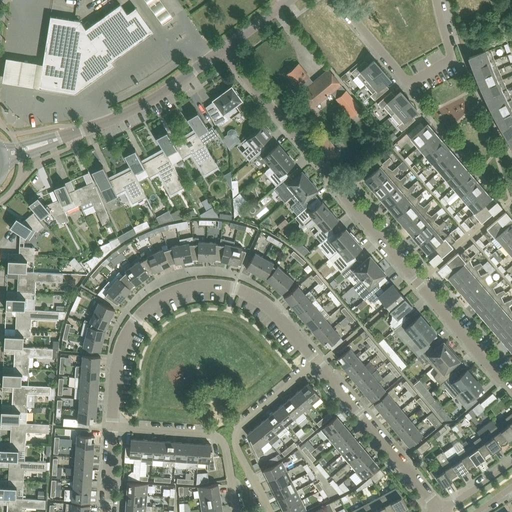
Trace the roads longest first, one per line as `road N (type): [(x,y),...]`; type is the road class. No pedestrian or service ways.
road 1 (residential): [(511,387),(222,49)]
road 2 (residential): [(316,361),(276,314),(238,289),(183,288),(139,317),(121,346),(112,426)]
road 3 (residential): [(5,156),(126,112),(222,49)]
road 4 (residential): [(436,0),(451,59),(410,81),(336,0)]
road 5 (residential): [(440,510),(316,361)]
road 6 (residential): [(236,511),(225,446),(214,435),(112,426)]
